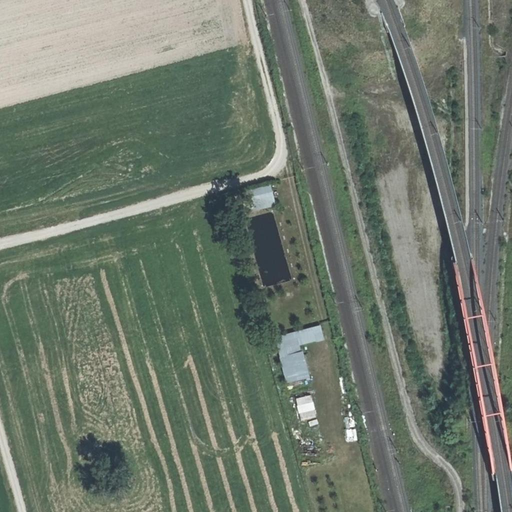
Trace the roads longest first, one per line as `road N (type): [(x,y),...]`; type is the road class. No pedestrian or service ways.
road 1 (track): [(460,511),(453,476),(419,443),(411,422),(302,0)]
road 2 (track): [(287,166),(0,245)]
road 3 (track): [(248,0),(290,176)]
